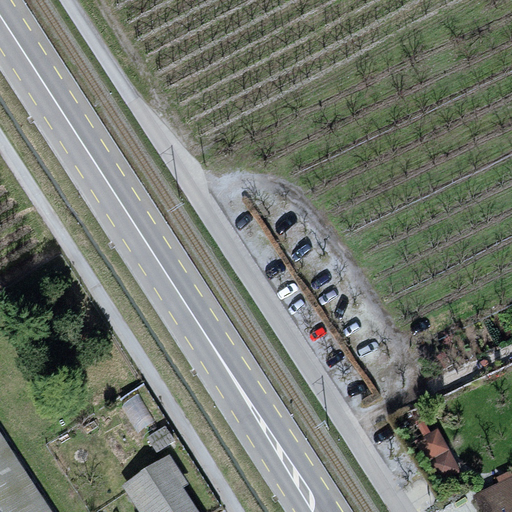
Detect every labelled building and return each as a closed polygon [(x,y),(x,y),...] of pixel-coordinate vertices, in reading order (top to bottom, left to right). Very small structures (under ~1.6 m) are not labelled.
[(138,396),(123,407),(138,430),(153,419),(138,396)] [(441,423),(425,430),(445,474),(461,467),(441,423)] [(165,428),(151,436),(159,450),(173,441),(165,428)] [(50,511),(0,434),(0,511),(50,511)] [(170,458),(121,489),(135,511),(197,511),(182,489),(188,485),(170,458)] [(511,511),(511,480),(468,507),(470,511),(511,511)]
